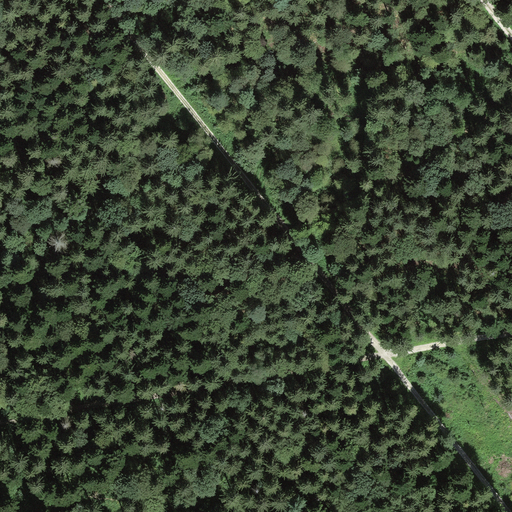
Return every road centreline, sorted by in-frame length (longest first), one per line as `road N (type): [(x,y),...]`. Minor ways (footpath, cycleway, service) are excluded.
road 1 (track): [(511,511),(104,0)]
road 2 (track): [(0,282),(91,404),(511,330)]
